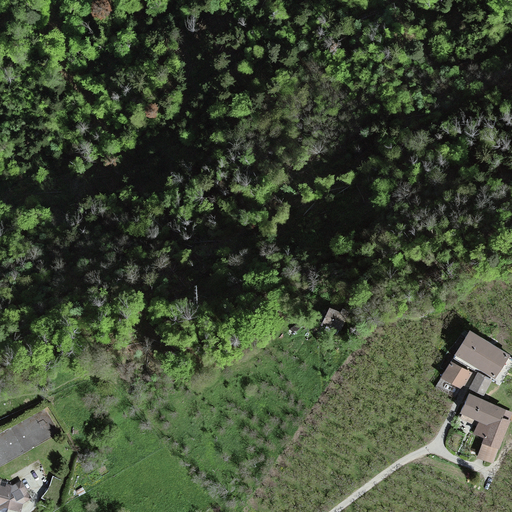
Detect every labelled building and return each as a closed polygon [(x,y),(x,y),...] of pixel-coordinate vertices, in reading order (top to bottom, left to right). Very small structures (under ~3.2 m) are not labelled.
[(341,314),(330,309),(323,324),(328,326),(326,329),(336,334),(338,329),(340,330),(348,312),(343,310),(341,314)] [(457,354),(494,376),(507,355),(470,332),(457,354)] [(470,373),(451,363),(442,378),(461,388),(470,373)] [(491,380),(478,373),(470,388),(483,395),(491,380)] [(511,417),(511,410),(470,394),(463,413),(481,420),(476,433),(486,437),(479,456),(494,462),(511,417)] [(0,511),(16,511),(19,505),(29,499),(19,479),(11,483),(0,479),(0,511)]
